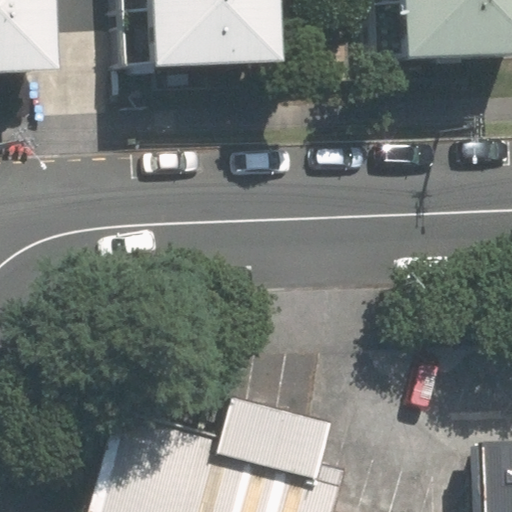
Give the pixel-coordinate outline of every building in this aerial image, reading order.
[(0,0),(0,71),(61,69),(58,0),(0,0)] [(243,73),(240,0),(113,0),(116,78),(243,73)] [(365,0),(368,72),(501,68),(498,0),(365,0)] [(70,511),(315,511),(326,474),(99,411),(70,511)] [(511,511),(511,450),(462,451),(461,511),(511,511)]
